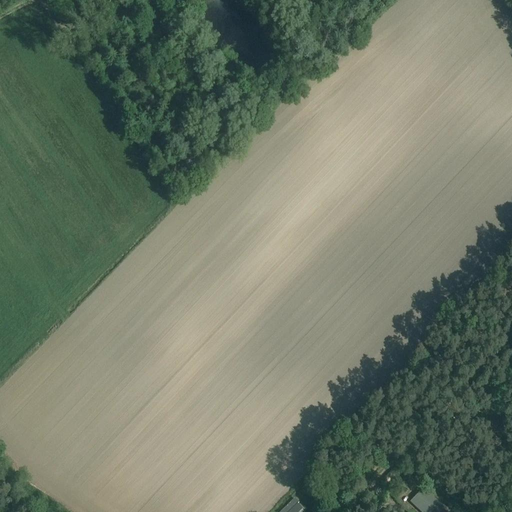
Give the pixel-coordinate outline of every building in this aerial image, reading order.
[(498,286),(491,293),(505,306),(511,299),(510,297),(511,294),(511,282),(508,279),(504,284),(502,282),(498,287),(498,286)] [(431,362),(433,365),(427,371),(434,378),(447,364),(438,356),(431,362)] [(486,445),(479,454),(491,465),(492,464),(496,466),(500,461),(497,459),(500,455),(495,451),(502,443),(490,434),(483,442),(486,445)] [(354,439),(344,448),(356,460),(365,450),(354,439)] [(343,450),(335,459),(341,465),(349,456),(343,450)] [(309,484),(302,489),(310,499),(321,489),(312,478),(307,482),(309,484)] [(477,492),(483,486),(476,479),(470,485),(477,492)] [(411,503),(420,511),(440,511),(443,509),(423,490),(411,503)] [(295,499),(281,511),(297,511),(301,508),(298,505),(299,503),(295,499)]
